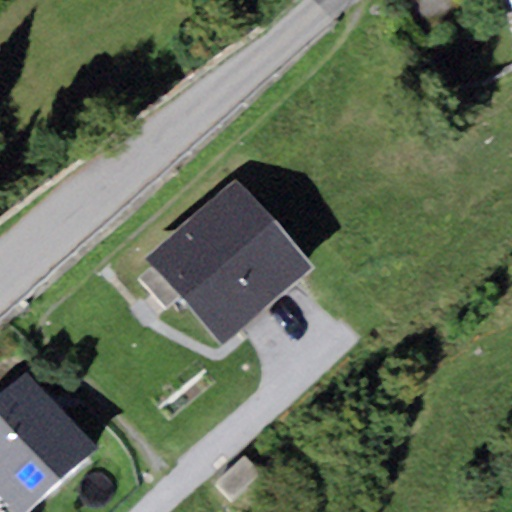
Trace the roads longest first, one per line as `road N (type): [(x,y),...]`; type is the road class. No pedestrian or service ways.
road 1 (residential): [(326,0),(0,285)]
road 2 (residential): [(150,511),(332,335)]
